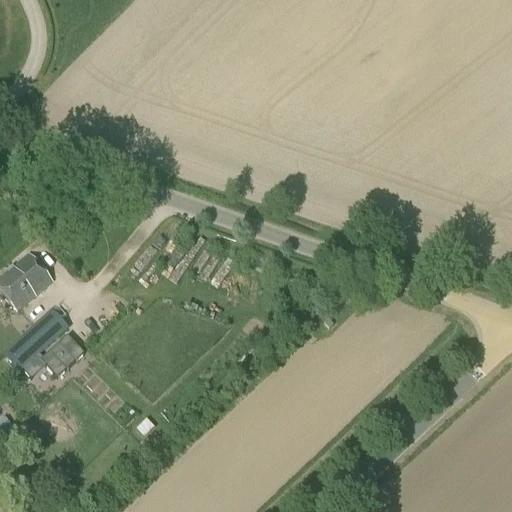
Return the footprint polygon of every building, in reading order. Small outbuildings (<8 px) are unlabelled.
[(0,299),(2,298),(17,315),(52,285),(28,256),(0,280),(0,299)] [(67,331),(54,317),(4,362),(16,377),(67,331)] [(84,357),(67,339),(41,362),(57,380),(84,357)] [(0,441),(7,452),(20,442),(5,421),(0,424),(0,441)] [(136,432),(144,440),(153,430),(145,422),(136,432)]
